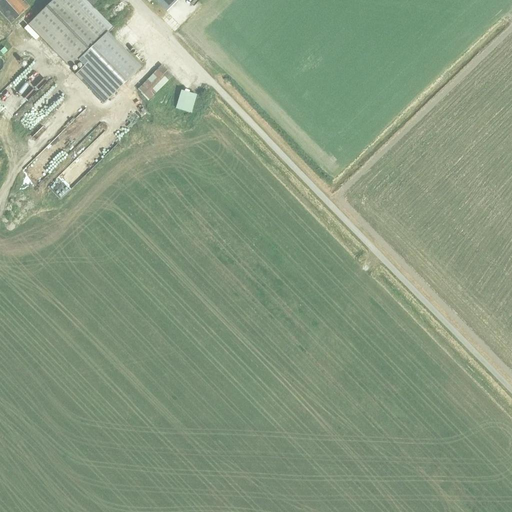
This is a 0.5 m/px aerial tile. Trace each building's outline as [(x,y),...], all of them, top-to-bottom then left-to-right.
[(0,0),(0,13),(1,14),(10,25),(29,8),(22,0),(0,0)] [(106,35),(113,28),(91,7),(84,0),(53,0),(28,25),(71,68),(77,62),(106,35)] [(178,0),(154,0),(166,12),(178,0)] [(104,103),(139,69),(114,43),(106,35),(77,62),(83,67),(90,74),(83,81),(104,103)] [(137,91),(147,101),(171,76),(162,66),(137,91)] [(180,91),(175,108),(191,113),(196,96),(180,91)] [(0,116),(12,102),(0,92),(0,116)] [(22,119),(32,128),(50,109),(40,100),(22,119)] [(131,109),(123,118),(129,124),(137,114),(131,109)] [(122,124),(116,132),(121,136),(128,128),(122,124)] [(73,165),(85,176),(103,158),(91,146),(73,165)] [(38,160),(23,169),(32,185),(48,175),(38,160)]
